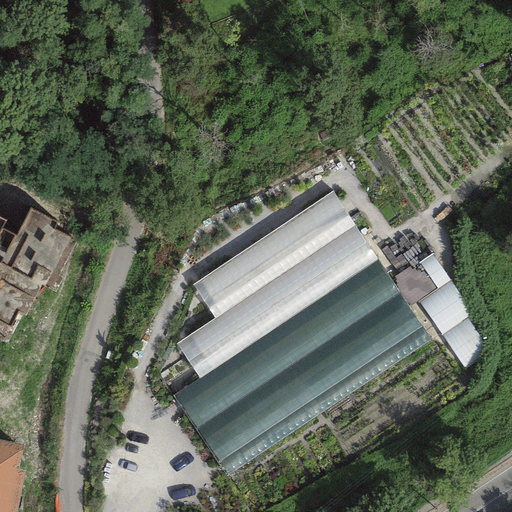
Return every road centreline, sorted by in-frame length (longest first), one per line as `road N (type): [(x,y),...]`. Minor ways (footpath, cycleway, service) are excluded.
road 1 (residential): [(68,511),(66,485),(153,154),(72,0)]
road 2 (unknown): [(111,511),(147,442),(185,306),(239,228),(289,186),(336,170),(362,182),(420,235)]
